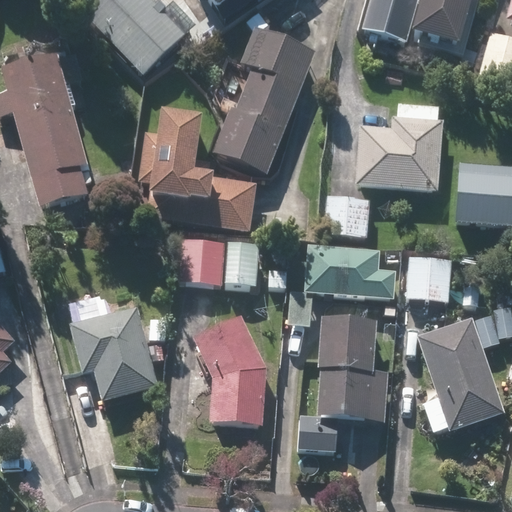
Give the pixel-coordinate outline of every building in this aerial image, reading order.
[(183,41),(141,0),(95,0),(74,21),(138,85),(183,41)] [(209,0),(220,17),(246,0),(209,0)] [(418,0),(370,0),(361,36),(405,48),(418,0)] [(479,0),(422,0),(410,47),(464,61),(479,0)] [(315,60),(252,35),(238,71),(247,75),(213,162),(267,183),(315,60)] [(511,43),(489,38),(478,88),(511,95),(511,43)] [(40,215),(88,203),(81,179),(87,178),(56,63),(3,77),(9,98),(0,99),(0,125),(15,122),(40,215)] [(390,136),(358,134),(355,192),(437,197),(442,115),(398,112),(397,127),(391,127),(390,136)] [(148,220),(155,220),(154,226),(251,235),(255,191),(193,185),(199,127),(160,123),(158,142),(144,141),(138,205),(149,206),(148,220)] [(511,175),(457,172),(454,231),(511,233),(511,175)] [(370,206),(326,204),(324,245),(368,247),(370,206)] [(256,253),(204,248),(200,291),(252,296),(256,253)] [(302,302),(393,305),(394,279),(377,278),(377,257),(303,254),(302,302)] [(449,265),(407,264),(405,306),(448,308),(449,265)] [(138,319),(70,337),(82,382),(95,378),(103,409),(158,394),(138,319)] [(414,344),(436,405),(422,410),(433,439),(447,435),(449,440),(504,420),(469,324),(414,344)] [(265,377),(240,326),(194,348),(211,384),(208,430),(262,434),(265,377)] [(374,331),(319,329),(317,424),(385,425),(386,382),(373,382),(374,331)] [(0,380),(12,370),(3,361),(15,349),(0,332),(0,380)] [(336,427),(299,425),(297,455),(335,457),(336,427)]
